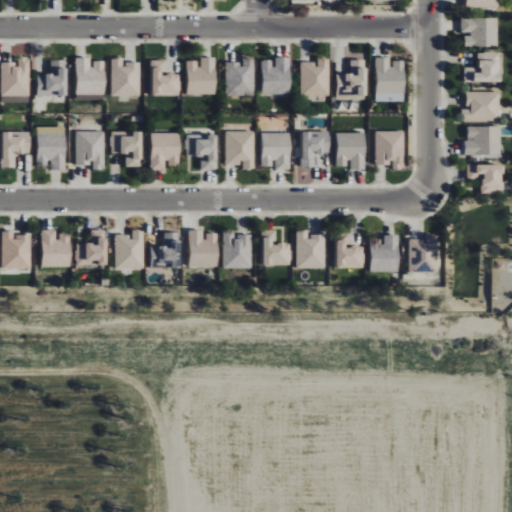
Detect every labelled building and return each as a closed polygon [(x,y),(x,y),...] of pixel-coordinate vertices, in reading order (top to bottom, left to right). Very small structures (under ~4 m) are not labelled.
[(461,34),(465,34),(465,46),(498,47),(498,18),(461,17),(461,34)] [(464,67),(464,81),(502,82),(503,53),(478,52),(478,68),(464,67)] [(187,95),(216,94),(215,57),(199,57),(199,60),(186,61),(187,95)] [(225,62),(226,96),(255,95),(254,57),(241,57),(241,62),(225,62)] [(262,94),(290,94),(290,57),(274,57),(274,60),(261,60),(262,94)] [(390,57),(375,58),(375,102),(404,101),(403,60),(390,61),(390,57)] [(29,96),(30,58),(17,58),(17,62),(1,62),(1,96),(29,96)] [(105,61),(92,61),(91,58),(76,58),(77,95),(106,94),(105,61)] [(112,96),(141,96),(140,62),(124,62),(124,58),(111,59),(112,96)] [(329,96),(329,59),(316,59),(316,62),(300,62),(300,95),(329,96)] [(67,95),(66,60),(51,60),(51,73),(37,74),(37,96),(67,95)] [(152,96),(180,95),(179,73),(165,73),(165,60),(151,60),(152,96)] [(366,60),(350,60),(350,74),(337,74),(336,99),(365,100),(366,60)] [(500,120),(499,92),(466,92),(466,108),(462,108),(463,121),(500,120)] [(467,127),(468,140),(464,140),(464,156),(501,155),(501,126),(467,127)] [(16,167),(16,154),(30,154),(30,131),(2,131),(2,167),(16,167)] [(105,131),(76,131),(75,165),(92,165),(92,169),(104,170),(105,131)] [(130,132),(111,131),(111,153),(126,153),(126,167),(141,167),(141,132),(130,132)] [(254,131),(225,132),(225,165),(241,165),(242,170),(254,170),(254,131)] [(315,153),(329,154),(330,132),(301,131),(301,167),(314,167),(315,153)] [(375,165),(391,165),(391,169),(404,170),(404,131),(375,131),(375,165)] [(365,170),(366,133),(337,132),(336,166),(349,167),(349,169),(365,170)] [(65,133),(37,133),(37,166),(50,166),(50,170),(66,170),(65,133)] [(179,133),(150,133),(151,171),(166,171),(166,167),(179,166),(179,133)] [(261,166),(274,167),(274,170),(290,170),(290,133),(262,133),(261,166)] [(215,135),(185,135),(185,157),(201,157),(201,170),(216,170),(215,135)] [(481,193),(502,193),(502,165),(466,165),(467,178),(480,178),(481,193)] [(70,267),(71,234),(57,233),(57,230),(42,230),(41,267),(70,267)] [(106,266),(106,230),(90,230),(90,243),(76,243),(76,266),(106,266)] [(143,270),(144,230),(132,230),(132,235),(115,234),(114,269),(143,270)] [(189,267),(217,267),(218,233),(204,233),(204,230),(189,230),(189,267)] [(263,265),(290,265),(290,243),(276,243),(276,230),(262,230),(263,265)] [(31,268),(31,235),(14,235),(14,231),(2,231),(2,269),(31,268)] [(223,269),(253,268),(252,234),(236,235),(236,231),(222,231),(223,269)] [(296,269),(326,268),(326,234),(309,235),(309,231),(296,231),(296,269)] [(181,233),(164,232),(164,246),(150,246),(150,267),(180,268),(181,233)] [(363,246),(349,247),(349,233),(336,234),(337,268),(364,268),(363,246)] [(409,239),(409,276),(423,275),(423,277),(438,277),(438,258),(440,258),(440,234),(425,234),(425,239),(409,239)] [(370,271),(398,272),(399,235),(384,235),(384,243),(371,243),(370,271)]
